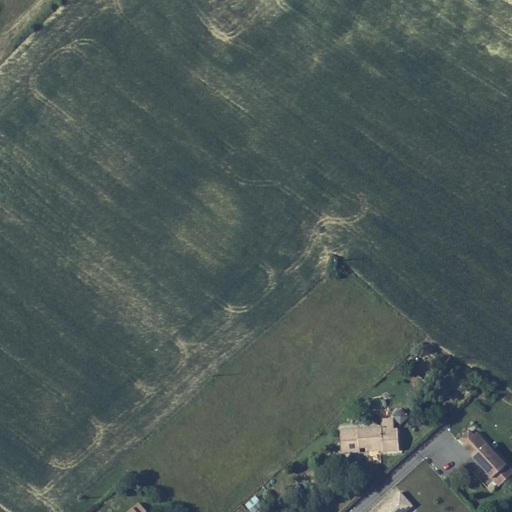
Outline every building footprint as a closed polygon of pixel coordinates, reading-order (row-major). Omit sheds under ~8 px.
[(366,442),(365,438),(373,437),(389,436),(389,441),(406,440),(404,419),(388,420),(388,418),(364,419),(364,424),(347,425),(348,444),(366,442)] [(511,451),(483,421),(469,435),(499,467),(511,454),(511,451)] [(511,454),(499,467),(506,474),(511,468),(511,454)] [(405,502),(416,492),(406,482),(382,504),(388,510),(389,511),(399,511),(407,505),(405,502)] [(416,492),(405,502),(407,505),(418,495),(416,492)] [(245,505),(251,511),(255,511),(264,505),(255,495),(245,505)]
